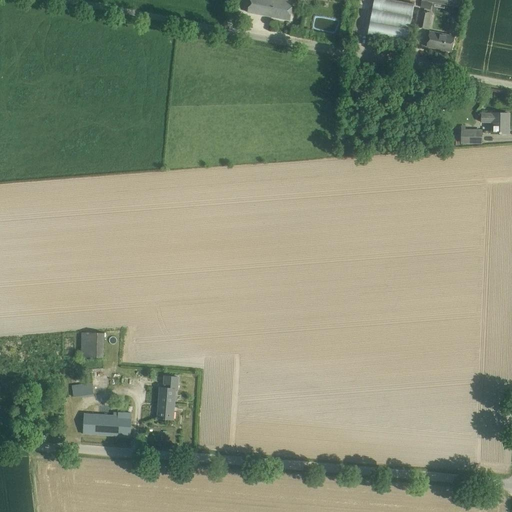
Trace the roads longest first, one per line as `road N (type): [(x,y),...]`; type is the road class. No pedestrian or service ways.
road 1 (unclassified): [(511,482),(0,446)]
road 2 (unclassified): [(511,85),(97,0)]
